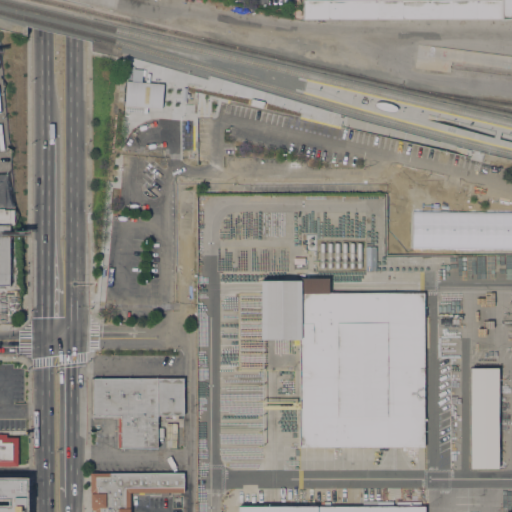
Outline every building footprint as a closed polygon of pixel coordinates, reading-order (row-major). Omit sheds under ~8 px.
[(499,0),(499,18),(301,17),(301,0),(499,0)] [(499,0),(511,0),(511,18),(500,19),(499,18),(499,0)] [(125,81),(130,81),(131,69),(141,69),(140,82),(162,84),(160,108),(145,107),(145,113),(142,112),(142,107),(123,105),(125,81)] [(0,224),(0,208),(4,208),(4,210),(14,209),(14,225),(9,225),(0,224)] [(9,284),(0,284),(0,224),(9,225),(9,284)] [(298,339),(262,339),(262,280),(301,280),(301,277),(329,277),(329,292),(425,292),(425,417),(427,417),(427,420),(425,420),(425,446),(421,446),(421,447),(297,448),(298,339)] [(498,469),(494,469),(468,470),(468,368),(498,368),(498,469)] [(154,448),(117,448),(117,417),(90,417),(90,415),(88,415),(88,379),(90,379),(90,377),(183,378),(183,415),(180,415),(180,416),(157,416),(157,448),(154,448)] [(0,434),(7,434),(7,437),(18,437),(18,465),(0,465),(0,434)] [(91,511),(91,510),(91,507),(90,507),(90,496),(87,496),(87,473),(90,473),(90,472),(183,472),(183,492),(181,492),(181,493),(130,493),(130,511),(91,511)] [(270,506),(362,506),(362,500),(377,500),(377,501),(392,501),(392,506),(392,507),(424,506),(424,511),(235,511),(235,506),(270,506)]
